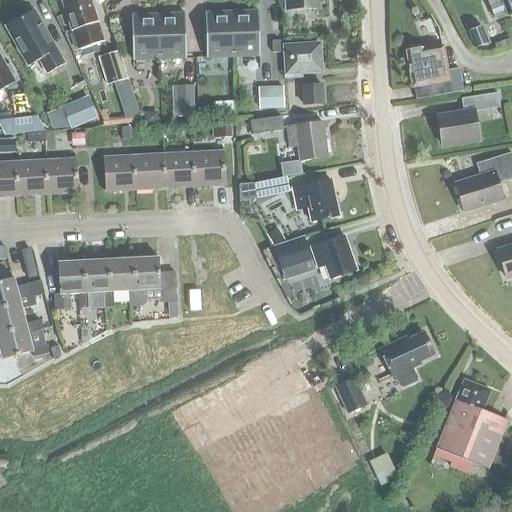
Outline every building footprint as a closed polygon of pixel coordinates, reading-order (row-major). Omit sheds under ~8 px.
[(97,24),(98,23),(89,0),(62,0),(63,1),(61,1),(71,32),(73,32),(79,51),(92,46),(94,53),(105,50),(97,24)] [(282,0),(284,11),(321,9),(320,0),(282,0)] [(511,0),(488,0),(495,19),(506,15),(507,18),(511,15),(511,0)] [(64,65),(33,11),(17,20),(16,18),(6,24),(8,26),(5,27),(16,46),(14,48),(19,57),(22,56),(28,68),(39,62),(47,75),(64,65)] [(231,12),(233,59),(260,59),(259,11),(231,12)] [(206,60),(233,59),(231,12),(204,12),(206,60)] [(132,63),(159,62),(158,14),(131,15),(132,63)] [(158,14),(159,62),(186,61),(185,14),(158,14)] [(475,48),(488,43),(482,27),(469,32),(475,48)] [(272,53),(280,53),(279,41),(271,42),(272,53)] [(441,47),(440,44),(429,46),(430,49),(423,50),(421,50),(418,47),(409,48),(407,52),(406,53),(412,88),(448,82),(450,95),(462,93),(458,69),(447,70),(443,47),(441,47)] [(286,78),(299,78),(299,73),(320,72),(319,45),(285,48),(286,78)] [(106,86),(127,80),(119,51),(98,58),(106,86)] [(0,91),(4,89),(19,81),(9,65),(5,67),(0,57),(0,91)] [(303,106),(322,105),(321,85),(302,86),(303,106)] [(176,87),(177,117),(193,117),(192,86),(176,87)] [(258,110),(284,109),(283,87),(258,88),(258,110)] [(442,144),(479,138),(474,111),(499,107),(497,92),(461,98),(463,111),(437,115),(442,144)] [(160,126),(161,96),(141,96),(140,125),(160,126)] [(95,117),(88,100),(62,111),(69,128),(95,117)] [(231,102),(221,102),(221,115),(231,115),(231,102)] [(251,136),(283,131),(281,117),(249,122),(251,136)] [(327,158),(322,123),(286,128),(289,149),(297,148),(299,162),(327,158)] [(231,136),(231,126),(218,127),(218,137),(231,136)] [(122,141),(130,140),(130,128),(121,128),(122,141)] [(71,147),(85,146),(84,133),(71,134),(71,147)] [(0,156),(18,155),(17,139),(0,139),(0,156)] [(193,154),(194,188),(225,186),(223,152),(193,154)] [(463,212),(502,200),(497,183),(511,178),(511,156),(511,153),(476,163),(480,176),(454,184),(463,212)] [(165,190),(194,188),(193,154),(163,156),(165,190)] [(135,191),(165,190),(163,156),(134,157),(135,191)] [(105,193),(135,191),(134,157),(103,159),(105,193)] [(45,162),(47,196),(77,194),(75,160),(45,162)] [(18,197),(47,196),(45,162),(16,164),(18,197)] [(0,198),(18,197),(16,164),(0,164),(0,198)] [(257,198),(288,192),(285,178),(254,185),(257,198)] [(338,217),(330,181),(295,189),(291,190),(295,211),(308,208),(311,222),(338,217)] [(257,198),(254,185),(254,183),(238,185),(239,202),(257,198)] [(273,247),(283,241),(277,230),(266,236),(273,247)] [(281,272),(312,262),(303,237),(273,247),(281,272)] [(356,271),(344,237),(310,249),(317,269),(324,266),(329,280),(356,271)] [(506,279),(511,276),(511,245),(497,250),(506,279)] [(132,292),(128,292),(129,307),(138,306),(138,301),(145,300),(144,291),(159,290),(158,258),(131,260),(132,292)] [(112,293),(128,292),(132,292),(131,260),(106,261),(108,293),(103,293),(104,308),(113,307),(112,293)] [(87,294),(103,293),(108,293),(106,261),(81,262),(83,294),(78,294),(79,309),(88,309),(87,294)] [(70,295),(78,294),(83,294),(81,262),(57,263),(59,295),(53,295),(54,311),(70,310),(70,295)] [(162,302),(176,301),(174,273),(160,274),(162,302)] [(0,310),(20,305),(21,310),(36,306),(34,298),(44,296),(41,281),(16,288),(13,279),(0,282),(0,310)] [(25,325),(21,310),(20,305),(0,310),(0,336),(26,329),(27,334),(41,330),(42,330),(39,321),(25,325)] [(45,345),(41,330),(27,334),(26,329),(0,336),(0,356),(1,360),(32,353),(33,358),(48,354),(46,345),(45,345)] [(433,356),(423,333),(408,340),(407,337),(379,350),(392,378),(395,376),(399,386),(403,387),(414,382),(416,378),(412,369),(420,365),(419,362),(433,356)] [(347,414),(365,405),(353,380),(335,388),(347,414)] [(481,411),(489,391),(463,381),(436,449),(453,456),(449,467),(467,474),(472,463),(488,469),(507,421),(481,411)] [(387,457),(370,466),(381,490),(399,482),(387,457)]
